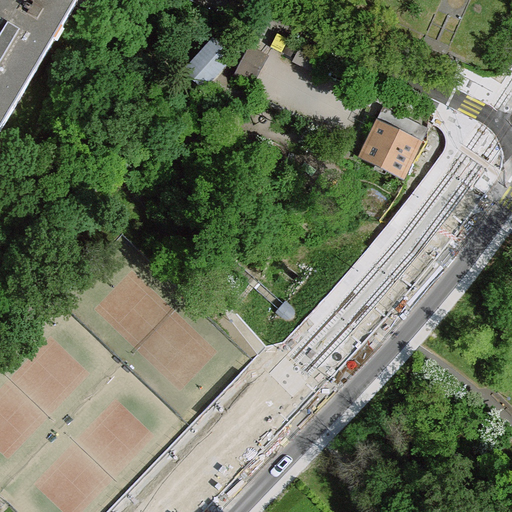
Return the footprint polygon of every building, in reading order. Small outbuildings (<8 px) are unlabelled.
[(69,0),(0,0),(0,103),(14,112),(78,5),(69,0)] [(217,37),(186,69),(207,89),(237,56),(217,37)] [(249,51),(239,73),(255,81),(266,60),(249,51)] [(0,134),(14,112),(0,103),(0,134)] [(380,124),(362,159),(403,179),(420,144),(380,124)]
